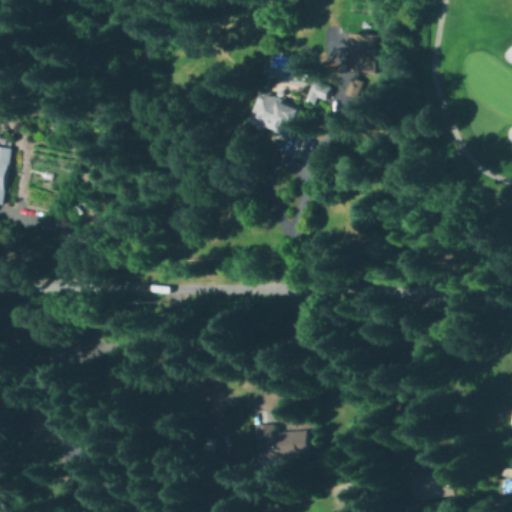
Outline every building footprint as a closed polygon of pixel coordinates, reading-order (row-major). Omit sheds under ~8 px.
[(385,38),(380,72),(351,68),(356,33),(385,38)] [(367,82),(361,97),(351,92),(357,77),(367,82)] [(326,83),(318,103),(309,100),(317,79),(326,83)] [(265,91),(270,93),(271,91),(307,107),(295,138),(278,131),(279,129),(271,126),(271,128),(266,129),(261,127),(260,125),(260,123),(252,120),(265,91)] [(0,145),(14,147),(7,204),(0,202),(0,145)] [(45,346),(44,357),(34,355),(36,345),(45,346)] [(70,412),(68,433),(40,430),(42,409),(70,412)] [(282,430),(282,431),(314,429),(316,455),(295,457),(295,462),(266,464),(263,424),(281,423),(282,430)] [(109,428),(109,459),(91,459),(90,428),(109,428)] [(451,472),(451,473),(461,472),(464,500),(453,501),(453,497),(421,500),(418,472),(450,469),(451,472)] [(109,479),(108,487),(94,485),(95,477),(109,479)] [(259,505),(246,511),(241,511),(230,492),(245,482),(259,505)]
